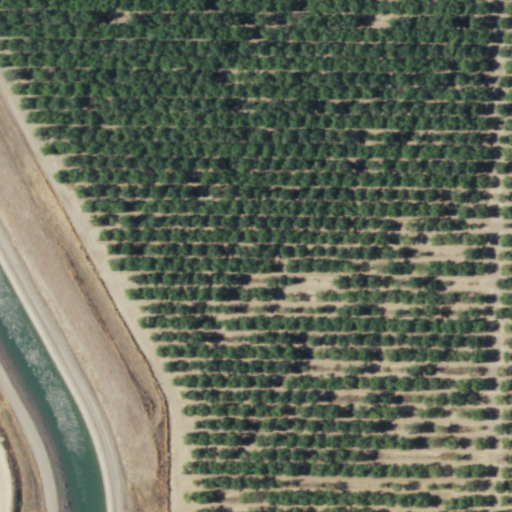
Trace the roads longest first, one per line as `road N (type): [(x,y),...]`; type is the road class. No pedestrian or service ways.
road 1 (track): [(495,0),(492,511)]
road 2 (track): [(173,511),(170,398),(0,80)]
road 3 (track): [(116,511),(98,423),(0,239)]
